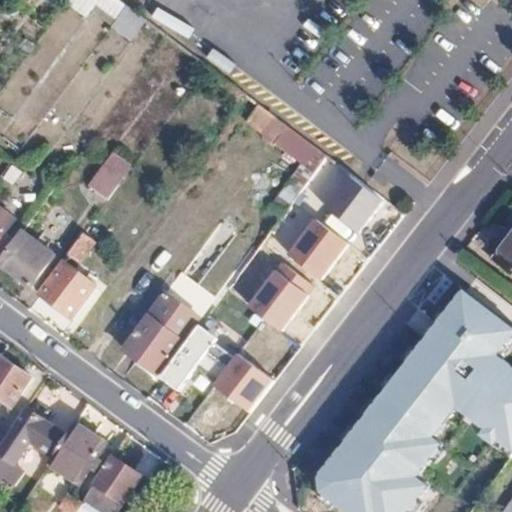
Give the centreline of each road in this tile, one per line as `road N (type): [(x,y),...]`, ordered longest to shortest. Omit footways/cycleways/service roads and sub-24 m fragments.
road 1 (tertiary): [(511,136),(235,486)]
road 2 (residential): [(235,486),(0,315)]
